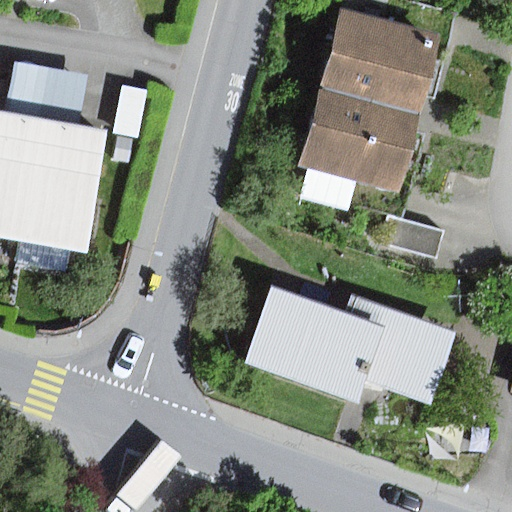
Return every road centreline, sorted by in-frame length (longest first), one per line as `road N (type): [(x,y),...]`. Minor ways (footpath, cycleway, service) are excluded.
road 1 (residential): [(242,0),(133,420)]
road 2 (tertiary): [(402,511),(133,420)]
road 3 (unknown): [(223,73),(0,36)]
road 4 (tertiary): [(133,420),(0,378)]
